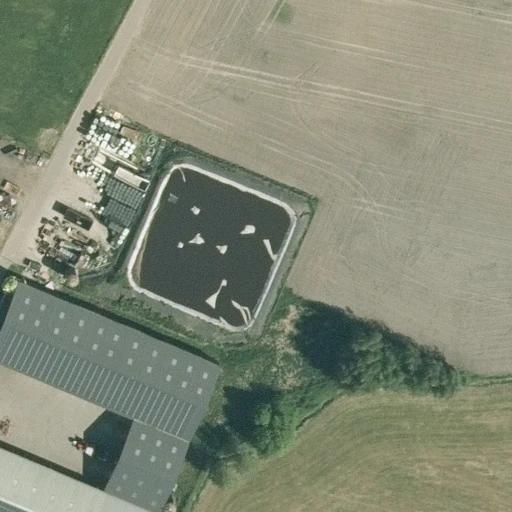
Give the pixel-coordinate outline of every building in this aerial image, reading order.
[(128,135),(148,144),(153,133),(132,124),(128,135)] [(120,205),(115,224),(136,229),(144,199),(118,192),(123,177),(100,170),(93,197),(120,205)] [(130,239),(91,226),(85,243),(80,242),(77,252),(121,267),(130,239)] [(0,318),(2,319),(13,294),(5,290),(0,301),(0,318)] [(0,511),(153,511),(155,509),(104,488),(0,444),(0,511)]
